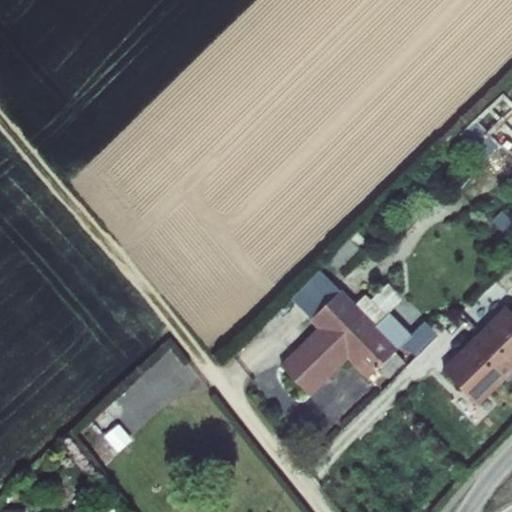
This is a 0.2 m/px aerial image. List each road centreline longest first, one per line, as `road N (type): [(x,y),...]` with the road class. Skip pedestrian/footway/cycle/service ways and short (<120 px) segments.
road 1 (track): [(0,119),(204,363)]
road 2 (residential): [(204,363),(320,511)]
